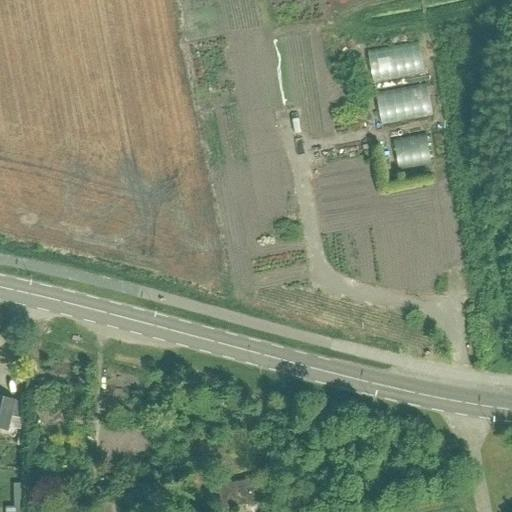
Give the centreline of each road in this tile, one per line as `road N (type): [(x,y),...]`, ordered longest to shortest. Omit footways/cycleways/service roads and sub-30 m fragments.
road 1 (secondary): [(0,289),(383,388),(511,411)]
road 2 (track): [(266,0),(268,14),(281,19),(382,0)]
